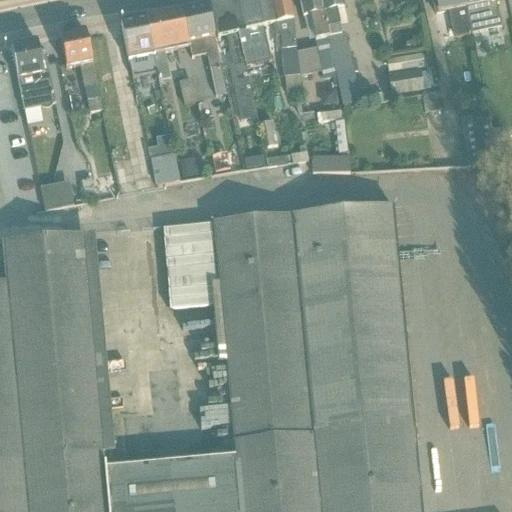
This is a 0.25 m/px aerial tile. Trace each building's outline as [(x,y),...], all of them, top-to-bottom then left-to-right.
[(272,27),(264,0),(246,0),(235,3),(244,35),(272,27)] [(264,0),(272,27),(289,23),(283,0),(264,0)] [(320,18),(316,0),(295,0),(300,21),(320,18)] [(316,0),(320,18),(342,13),(339,0),(316,0)] [(464,12),(461,0),(429,0),(434,19),(464,12)] [(461,0),(464,12),(494,6),(492,0),(461,0)] [(212,42),(236,37),(229,4),(205,9),(212,42)] [(212,42),(205,9),(174,15),(181,49),(212,42)] [(147,56),(181,49),(174,15),(140,23),(147,56)] [(147,56),(140,23),(116,28),(123,61),(147,56)] [(61,73),(88,67),(81,36),(54,42),(61,73)] [(11,82),(38,76),(31,44),(4,50),(11,82)] [(438,55),(402,54),(401,70),(437,72),(438,55)] [(404,75),(404,94),(446,94),(446,75),(404,75)] [(110,77),(98,77),(100,122),(112,121),(110,77)] [(207,82),(192,86),(198,110),(212,106),(207,82)] [(455,97),(418,99),(419,118),(455,116),(455,97)] [(329,132),(356,133),(357,116),(330,115),(329,132)] [(212,123),(194,129),(200,149),(218,144),(212,123)] [(487,129),(478,129),(482,162),(490,161),(487,129)] [(169,177),(188,178),(189,164),(170,162),(169,177)] [(131,199),(126,182),(107,187),(105,181),(92,185),(98,208),(131,199)] [(81,185),(52,191),(57,215),(87,209),(81,185)] [(113,473),(91,241),(0,249),(0,511),(420,511),(392,208),(208,225),(231,462),(113,473)] [(193,341),(195,350),(217,346),(215,337),(193,341)]
